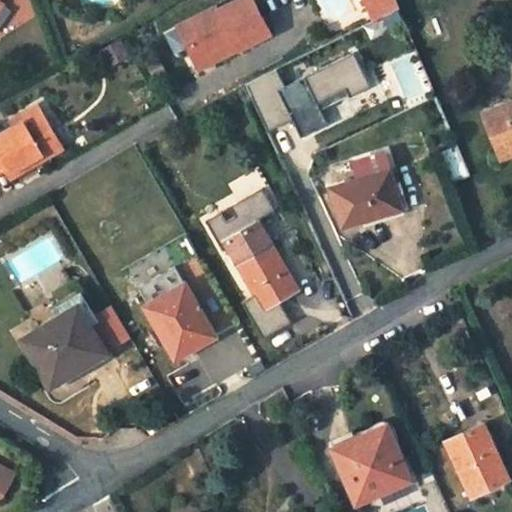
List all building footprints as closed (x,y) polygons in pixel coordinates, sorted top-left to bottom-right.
[(269,35),(251,0),(239,0),(205,18),(203,14),(183,24),(191,40),(186,43),(195,63),(234,44),(237,50),(269,35)] [(373,22),(400,8),(397,0),(373,0),(365,3),(373,22)] [(178,27),(186,43),(191,40),(183,24),(178,27)] [(199,69),(237,50),(234,44),(195,63),(199,69)] [(277,68),(245,84),(267,131),(292,119),(300,137),(326,125),(320,109),(317,103),(345,89),(348,95),(349,97),(370,87),(354,52),(285,86),(277,68)] [(348,95),(345,89),(317,103),(320,109),(348,95)] [(511,103),(482,115),(501,158),(511,153),(511,103)] [(39,105),(13,120),(17,127),(42,111),(39,105)] [(17,127),(0,137),(0,167),(5,164),(13,179),(64,148),(42,111),(17,127)] [(356,180),(329,189),(340,227),(401,209),(384,153),(351,163),(356,180)] [(221,251),(227,247),(223,239),(256,219),(273,209),(260,188),(228,206),(234,216),(224,221),(219,212),(204,220),(221,251)] [(256,219),(223,239),(227,247),(254,294),(263,308),(277,300),(296,289),(256,219)] [(59,261),(35,275),(47,296),(71,281),(59,261)] [(208,339),(193,313),(199,309),(186,285),(176,268),(138,290),(148,307),(163,332),(160,334),(175,358),(208,339)] [(263,308),(254,294),(240,302),(262,339),(290,322),(277,300),(263,308)] [(78,307),(22,341),(50,387),(78,372),(76,368),(104,352),(78,307)] [(214,335),(199,309),(193,313),(208,339),(214,335)] [(493,449),(498,446),(487,422),(481,425),(493,449)] [(481,425),(446,441),(471,496),(508,480),(493,449),(481,425)] [(386,427),(355,441),(359,448),(383,438),(390,435),(386,427)] [(401,461),(390,435),(383,438),(394,464),(401,461)] [(355,441),(334,450),(357,503),(409,480),(401,461),(394,464),(383,438),(359,448),(355,441)] [(0,497),(3,497),(15,475),(0,467),(0,497)]
